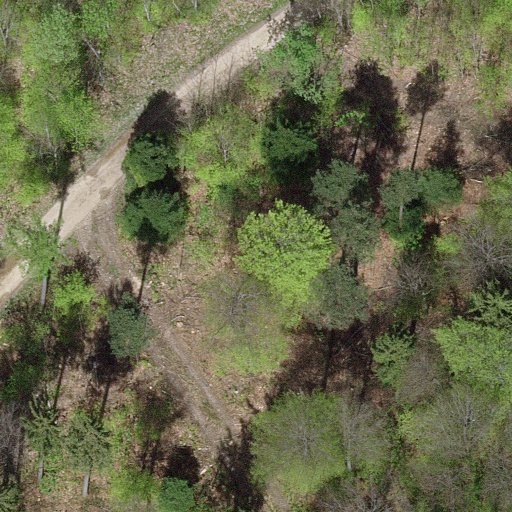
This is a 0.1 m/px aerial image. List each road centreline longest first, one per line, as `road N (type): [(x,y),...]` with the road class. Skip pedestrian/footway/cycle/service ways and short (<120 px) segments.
road 1 (track): [(0,288),(213,79),(326,0)]
road 2 (track): [(279,511),(70,211)]
